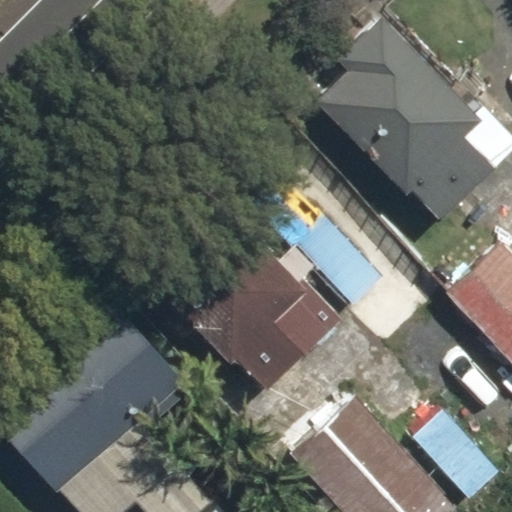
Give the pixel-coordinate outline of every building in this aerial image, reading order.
[(387,187),(419,223),(505,144),(464,99),(453,109),(364,12),(312,59),(326,74),(294,103),(379,195),(387,187)] [(376,278),(300,198),(260,236),(336,316),(376,278)] [(159,300),(242,391),(314,326),(205,206),(167,240),(193,270),(159,300)] [(511,260),(491,237),(430,292),(511,385),(511,260)] [(82,289),(0,365),(0,455),(52,511),(95,511),(108,501),(118,511),(198,511),(188,502),(196,494),(125,419),(167,380),(82,289)] [(334,393),(270,453),(325,511),(433,511),(440,506),(334,393)]
